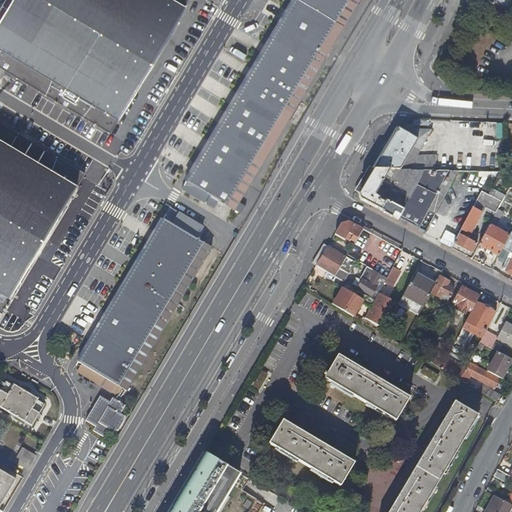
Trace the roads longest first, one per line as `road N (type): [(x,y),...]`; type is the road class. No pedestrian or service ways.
road 1 (primary): [(354,79),(96,511)]
road 2 (residential): [(147,511),(289,273),(268,252)]
road 3 (primary): [(115,511),(268,252)]
road 4 (residential): [(314,184),(511,294)]
road 5 (unclassified): [(135,175),(238,0)]
road 6 (unclassified): [(41,333),(135,175)]
road 7 (unclassified): [(15,511),(69,418),(66,389),(51,371)]
road 8 (unclassified): [(0,95),(135,175)]
road 9 (primary): [(378,91),(511,110)]
